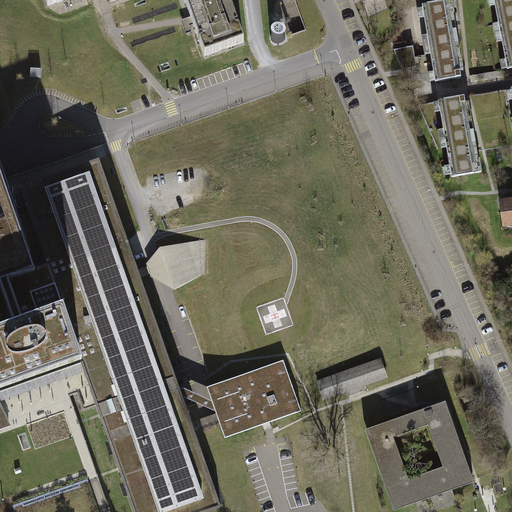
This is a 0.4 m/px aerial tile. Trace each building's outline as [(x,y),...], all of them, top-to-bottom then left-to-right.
[(184,0),(193,24),(199,40),(201,39),(202,41),(199,42),(205,57),(244,43),(239,28),(236,29),(235,26),(238,25),(228,0),(184,0)] [(383,0),(364,0),(368,13),(386,9),(383,0)] [(511,68),(511,0),(493,0),(507,69),(511,68)] [(452,1),(422,6),(435,82),(461,78),(460,71),(456,72),(446,16),(454,14),(452,1)] [(285,39),(285,36),(284,35),(283,33),(281,32),(279,32),(277,32),(275,33),(273,34),(272,35),(271,37),(271,39),(272,41),(274,43),(276,44),(277,44),(279,44),(281,43),(283,42),(285,41),(285,39)] [(413,47),(394,50),(402,69),(417,67),(413,47)] [(511,68),(507,69),(470,76),(471,82),(511,74),(511,68)] [(464,97),(439,101),(452,177),(482,172),(479,159),(471,160),(461,104),(466,103),(464,97)] [(83,363),(81,363),(133,511),(206,511),(222,507),(183,399),(181,392),(139,274),(99,160),(19,188),(46,264),(47,265),(48,264),(63,307),(82,360),(83,363)] [(0,282),(34,270),(34,269),(0,173),(0,282)] [(511,200),(500,202),(504,226),(507,225),(507,226),(511,225),(511,200)] [(160,248),(146,264),(151,277),(175,290),(206,273),(207,239),(160,248)] [(0,403),(0,392),(54,373),(70,367),(81,363),(83,363),(82,360),(63,307),(48,264),(47,265),(46,264),(34,269),(34,270),(0,282),(0,422),(8,420),(0,403)] [(381,359),(317,382),(324,400),(387,377),(381,359)] [(284,361),(207,387),(213,403),(216,413),(219,422),(225,438),(267,423),(302,411),(284,361)] [(0,401),(73,375),(70,367),(54,373),(0,392),(0,401)] [(216,413),(213,403),(184,391),(181,392),(183,399),(216,413)] [(421,410),(420,406),(416,407),(412,408),(414,413),(365,430),(394,511),(474,482),(471,474),(472,474),(467,459),(466,459),(463,453),(465,452),(460,437),(458,438),(445,402),(421,410)] [(219,422),(216,413),(193,422),(196,430),(219,422)]
